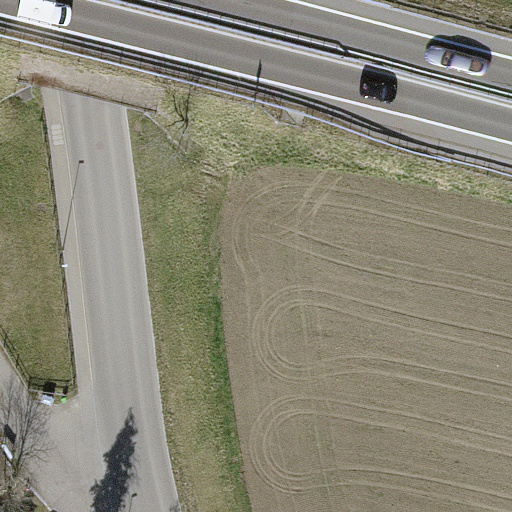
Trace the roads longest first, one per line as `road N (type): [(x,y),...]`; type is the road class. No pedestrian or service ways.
road 1 (unclassified): [(149,511),(86,98),(60,0)]
road 2 (trunk): [(31,0),(511,127)]
road 3 (trunk): [(511,76),(219,0)]
road 4 (residential): [(103,511),(0,382)]
